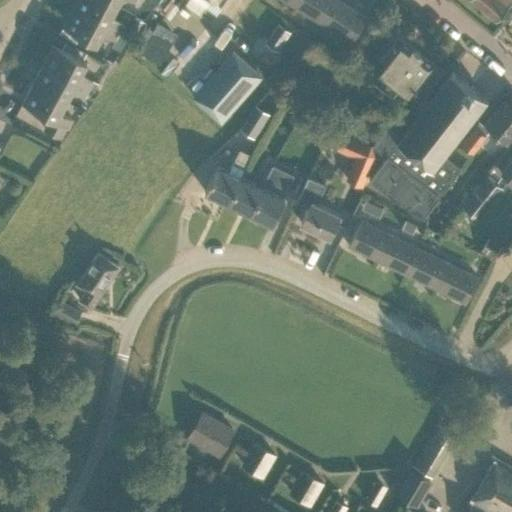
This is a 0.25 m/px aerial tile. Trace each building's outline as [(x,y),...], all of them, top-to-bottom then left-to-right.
[(105,0),(76,0),(73,7),(118,31),(123,23),(110,16),(116,5),(105,0)] [(337,0),(299,0),(296,7),(323,24),(337,0)] [(338,0),(337,0),(323,24),(351,41),(366,17),(338,0)] [(511,0),(471,0),(495,21),(511,1),(511,0)] [(118,31),(73,7),(63,27),(95,44),(102,32),(114,39),(118,31)] [(137,34),(144,21),(134,16),(127,28),(137,34)] [(163,63),(183,34),(164,22),(145,51),(163,63)] [(265,42),(278,51),(291,32),(278,23),(265,42)] [(132,47),(140,52),(152,31),(144,26),(132,47)] [(398,86),(421,102),(444,70),(399,35),(368,76),(383,88),(387,83),(391,86),(389,88),(394,92),(398,86)] [(53,44),(43,64),(88,88),(92,80),(80,73),(86,62),(53,44)] [(221,123),(262,76),(232,50),(191,97),(221,123)] [(84,96),(88,88),(43,64),(32,83),(65,100),(71,89),(84,96)] [(387,127),(373,145),(387,156),(369,179),(421,219),(439,195),(438,194),(459,167),(451,161),(450,163),(441,157),(486,98),(475,89),(463,80),(451,71),(449,74),(444,70),(421,102),(416,108),(416,113),(419,114),(400,138),(387,127)] [(65,100),(32,83),(22,102),(49,117),(44,128),(60,137),(66,126),(68,127),(72,118),(59,111),(65,100)] [(298,109),(304,99),(294,93),(288,103),(298,109)] [(505,144),(511,135),(511,102),(509,105),(503,100),(483,125),(505,144)] [(270,113),(255,104),(240,128),(254,137),(270,113)] [(461,143),(472,153),(487,136),(476,127),(461,143)] [(362,140),(355,157),(345,178),(361,185),(375,155),(371,144),(362,140)] [(204,191),(227,202),(239,177),(250,154),(239,149),(229,171),(217,165),(204,191)] [(511,160),(500,174),(511,184),(511,160)] [(283,170),(272,165),(265,180),(276,185),(283,170)] [(294,175),(283,170),(276,185),(287,190),(294,175)] [(461,205),(478,220),(504,189),(487,175),(461,205)] [(308,176),(296,200),(308,206),(301,222),(328,235),(339,214),(316,203),(325,185),(308,176)] [(262,187),(239,177),(227,202),(249,213),(262,187)] [(262,187),(249,213),(272,224),(284,198),(262,187)] [(445,223),(452,215),(440,206),(434,214),(445,223)] [(390,234),(361,219),(348,245),(377,259),(390,234)] [(419,248),(390,234),(377,259),(406,273),(419,248)] [(494,257),(501,244),(488,237),(481,250),(494,257)] [(448,262),(419,248),(406,273),(436,288),(448,262)] [(79,299),(91,307),(119,266),(98,252),(77,283),(86,289),(79,299)] [(477,276),(448,262),(436,288),(465,302),(477,276)] [(53,313),(75,323),(81,309),(60,299),(53,313)] [(232,430),(202,412),(189,437),(219,454),(232,430)] [(413,465),(431,475),(456,434),(438,423),(413,465)] [(275,455),(254,442),(241,464),(262,476),(275,455)] [(511,511),(511,466),(495,457),(463,511),(511,511)] [(393,492),(418,507),(433,481),(408,466),(393,492)] [(289,492),(310,504),(322,483),(301,470),(289,492)] [(374,483),(365,498),(376,504),(385,489),(374,483)] [(342,511),(346,506),(336,500),(328,511),(342,511)]
